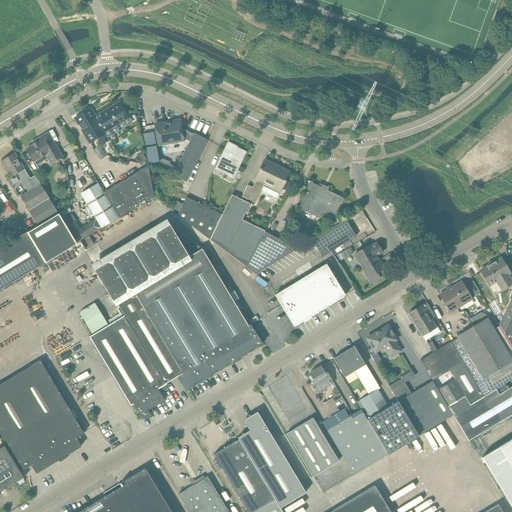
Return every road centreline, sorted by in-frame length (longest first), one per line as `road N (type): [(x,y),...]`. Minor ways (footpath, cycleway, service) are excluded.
road 1 (unknown): [(286,355),(204,235),(165,216),(130,227),(67,271),(64,299),(143,442)]
road 2 (unclassified): [(412,278),(29,511)]
road 3 (tertiary): [(108,70),(169,78),(295,136),(356,141)]
road 4 (tertiary): [(356,141),(408,130),(453,108),(511,55)]
road 5 (unclassified): [(412,278),(372,206),(356,141)]
road 6 (tertiary): [(0,124),(66,84),(108,70)]
